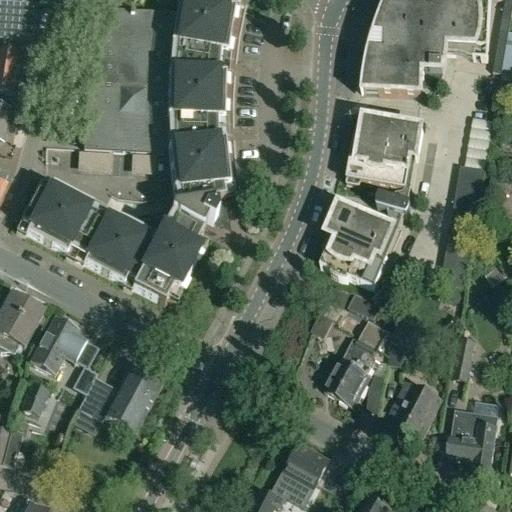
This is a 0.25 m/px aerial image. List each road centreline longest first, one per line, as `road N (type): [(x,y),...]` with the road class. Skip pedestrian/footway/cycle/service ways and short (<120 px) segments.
road 1 (secondary): [(217,373),(300,215),(314,171),(333,7)]
road 2 (residential): [(460,511),(217,373)]
road 3 (residential): [(0,249),(41,112),(54,0)]
road 4 (residential): [(217,373),(0,261)]
road 5 (secondary): [(139,511),(217,373)]
